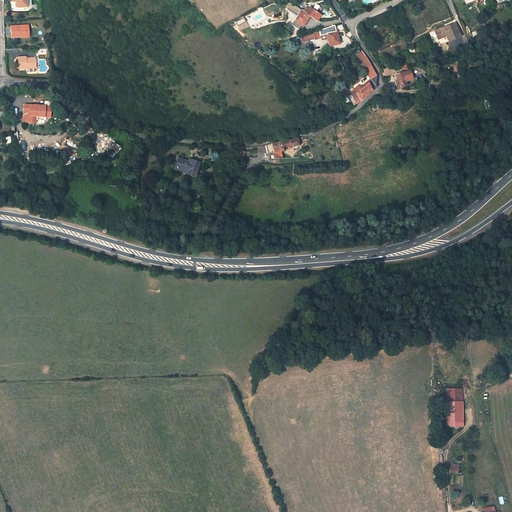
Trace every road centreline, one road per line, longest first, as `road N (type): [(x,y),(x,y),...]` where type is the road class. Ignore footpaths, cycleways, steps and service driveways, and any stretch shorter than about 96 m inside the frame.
road 1 (primary): [(511,174),(427,238),(368,254),(198,259),(0,212)]
road 2 (primary): [(0,222),(192,268),(277,267),(424,252),(511,202)]
road 3 (unclassified): [(1,84),(37,83),(158,139),(258,144),(312,133),(377,87),(374,66),(347,22)]
